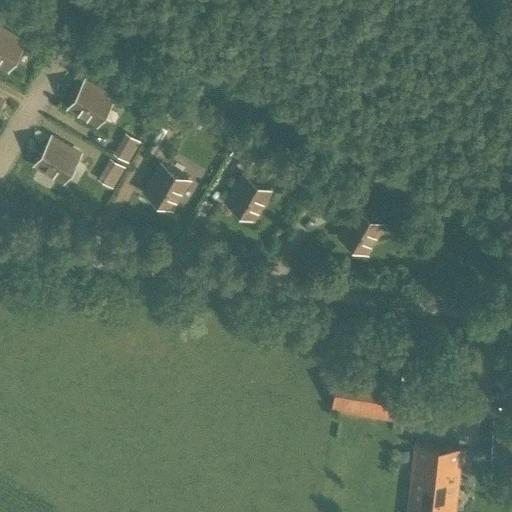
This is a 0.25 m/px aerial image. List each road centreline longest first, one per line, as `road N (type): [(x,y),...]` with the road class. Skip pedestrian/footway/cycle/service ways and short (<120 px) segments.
road 1 (track): [(511,316),(0,246)]
road 2 (unknown): [(0,164),(71,36)]
